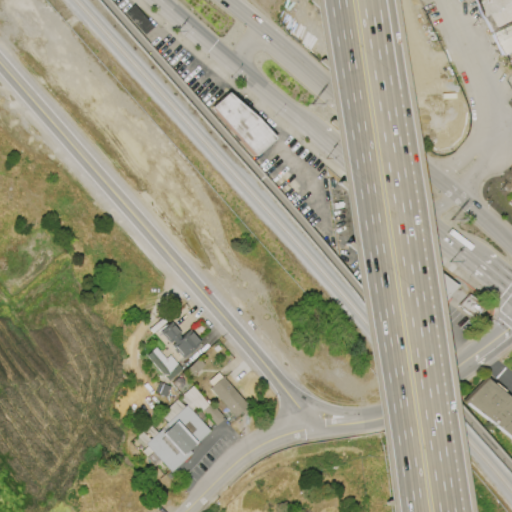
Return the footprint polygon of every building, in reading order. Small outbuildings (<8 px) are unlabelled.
[(482,0),(511,0),(511,48),(505,52),(482,0)] [(124,13),(133,5),(153,28),(143,36),(124,13)] [(255,156),(210,107),(226,93),(256,119),(273,139),(255,156)] [(188,330),(200,343),(183,359),(170,346),(174,342),(172,340),(169,344),(158,332),(168,322),(179,334),(177,336),(179,339),(188,330)] [(168,382),(145,356),(155,348),(165,359),(169,356),(181,370),(168,382)] [(185,369),(197,358),(204,365),(192,377),(185,369)] [(234,417),(209,388),(222,377),(249,409),(242,415),(240,412),(234,417)] [(485,378),(511,400),(511,440),(466,401),(485,378)] [(184,405),(208,431),(187,450),(190,453),(169,472),(144,444),(159,429),(162,432),(166,428),(163,425),(184,405)]
